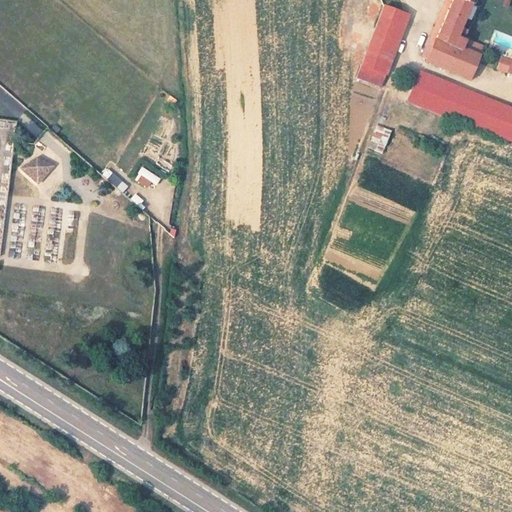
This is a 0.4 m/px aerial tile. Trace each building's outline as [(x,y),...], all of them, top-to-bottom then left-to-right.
[(448,0),(446,7),(464,14),(468,5),(471,6),(473,0),(448,0)] [(361,66),(384,75),(407,15),(383,6),(361,66)] [(464,14),(446,7),(425,61),(470,80),(479,56),(457,47),(459,41),(454,39),(464,14)] [(507,73),(511,60),(501,56),(497,69),(507,73)] [(384,75),(361,66),(357,77),(380,86),(384,75)] [(511,108),(419,72),(408,101),(511,141),(511,108)] [(381,154),(389,130),(374,124),(365,148),(381,154)] [(36,157),(21,166),(41,176),(40,166),(51,165),(36,157)] [(51,165),(40,166),(41,176),(51,165)] [(148,190),(156,177),(140,166),(131,179),(148,190)] [(105,181),(121,192),(127,184),(110,173),(105,181)] [(134,193),(128,198),(136,206),(141,200),(134,193)]
